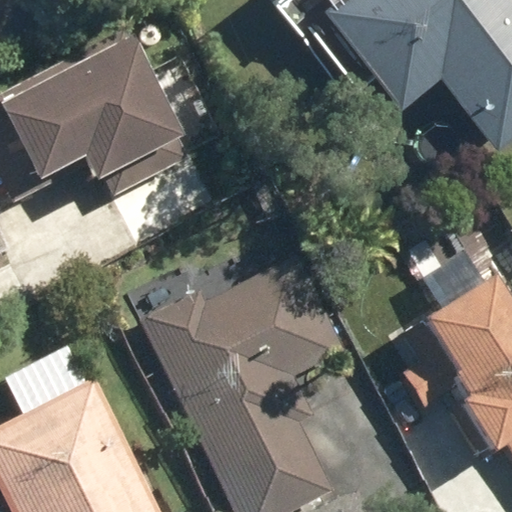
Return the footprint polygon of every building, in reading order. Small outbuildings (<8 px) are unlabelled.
[(511,0),(331,0),(406,95),(444,65),(502,140),(511,132),(511,0)] [(140,35),(6,103),(45,179),(89,157),(101,180),(106,178),(116,198),(191,159),(181,139),(191,134),(140,35)] [(173,353),(215,357),(241,369),(236,382),(312,415),(339,351),(247,312),(252,255),(183,248),(173,353)] [(511,281),(507,274),(489,284),(470,251),(426,277),(446,311),(419,327),(500,462),(511,455),(511,281)] [(0,426),(0,485),(13,511),(164,511),(99,378),(0,426)]
